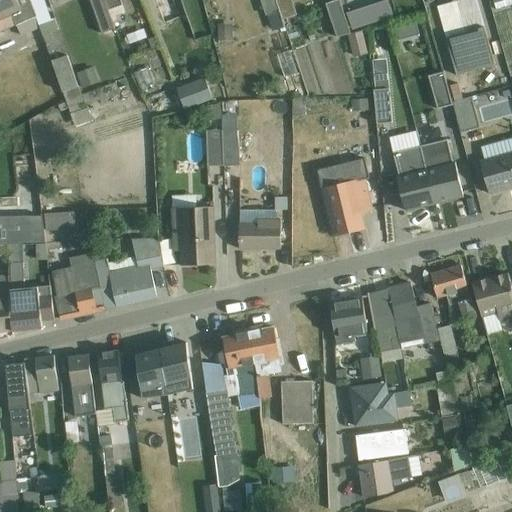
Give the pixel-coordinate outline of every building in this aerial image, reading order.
[(21,37),(39,29),(28,0),(0,0),(0,33),(16,26),(21,37)] [(51,20),(44,0),(28,0),(39,29),(66,100),(80,95),(55,18),(51,20)] [(112,23),(105,0),(89,0),(101,33),(114,29),(112,23)] [(119,0),(105,0),(112,23),(120,21),(123,17),(123,14),(124,14),(119,0)] [(283,24),(282,20),(275,0),(260,0),(266,16),(267,16),(271,28),(283,24)] [(291,0),(275,0),(282,20),(296,15),(291,0)] [(476,0),(463,0),(438,7),(457,75),(494,65),(476,0)] [(350,33),(339,1),(326,5),(337,38),(350,33)] [(344,6),(353,31),(393,19),(387,1),(362,9),(360,1),(344,6)] [(419,34),(416,21),(393,28),(397,41),(419,34)] [(232,25),(218,25),(218,41),(232,41),(232,25)] [(143,28),(124,33),(127,45),(146,41),(143,28)] [(361,33),(348,36),(354,57),(367,54),(361,33)] [(285,77),(297,73),(290,51),(278,55),(285,77)] [(386,60),(371,61),(377,124),(392,123),(386,60)] [(93,68),(76,74),(82,89),(98,83),(93,68)] [(144,95),(155,91),(145,69),(135,74),(144,95)] [(443,73),(429,77),(438,109),(452,105),(443,73)] [(185,111),(214,100),(213,99),(222,96),(217,83),(208,87),(205,78),(176,90),(185,111)] [(84,94),(80,95),(66,100),(58,105),(60,111),(68,108),(74,126),(91,121),(86,106),(100,100),(101,102),(119,95),(115,84),(84,94)] [(35,104),(31,93),(16,98),(20,109),(35,104)] [(479,128),(471,98),(453,103),(461,133),(479,128)] [(301,99),(292,99),(293,101),(292,113),(292,120),(305,118),(301,99)] [(372,110),(371,99),(351,100),(352,112),(372,110)] [(284,113),(292,113),(293,101),(285,101),(284,113)] [(208,167),(224,166),(222,105),(222,104),(203,108),(205,123),(208,122),(209,131),(206,131),(208,167)] [(236,105),(222,105),(224,166),(239,165),(238,130),(237,130),(237,118),(236,105)] [(434,205),(419,148),(415,131),(390,137),(399,176),(397,176),(405,212),(434,205)] [(453,163),(447,141),(419,148),(434,205),(464,198),(455,163),(453,163)] [(511,152),(507,154),(505,144),(482,150),(484,160),(480,162),(489,195),(511,188),(511,152)] [(365,166),(320,177),(334,237),(365,229),(361,213),(372,210),(364,180),(368,178),(365,166)] [(290,188),(278,188),(278,204),(290,204),(290,188)] [(213,208),(197,208),(196,196),(172,197),(174,251),(180,251),(181,266),(215,265),(213,208)] [(45,231),(75,226),(72,209),(41,214),(45,231)] [(239,249),(280,250),(280,220),(276,220),(276,211),(239,211),(239,249)] [(0,244),(8,244),(22,243),(24,244),(24,239),(35,239),(34,218),(0,219),(0,244)] [(123,221),(124,237),(149,235),(148,220),(123,221)] [(108,264),(117,307),(157,299),(150,270),(163,267),(157,239),(132,240),(136,257),(108,264)] [(12,332),(42,329),(41,321),(53,320),(50,285),(24,288),(22,243),(8,244),(8,257),(8,276),(12,332)] [(0,256),(8,257),(8,244),(0,244),(0,256)] [(46,244),(36,244),(36,261),(50,261),(46,248),(46,244)] [(62,244),(46,248),(50,261),(65,258),(62,244)] [(60,320),(104,310),(94,262),(91,253),(70,258),(72,267),(51,272),(56,297),(54,297),(60,320)] [(461,266),(430,275),(437,299),(447,296),(455,326),(476,318),(461,266)] [(511,288),(508,274),(473,283),(487,336),(503,331),(500,321),(511,317),(511,288)] [(0,333),(12,332),(8,276),(0,276),(0,333)] [(437,329),(430,303),(417,307),(410,283),(388,289),(400,349),(441,342),(437,329)] [(380,353),(400,349),(388,289),(368,294),(369,298),(380,353)] [(361,299),(369,298),(368,294),(368,296),(331,303),(332,311),(332,316),(336,345),(355,342),(354,337),(367,335),(361,299)] [(441,342),(445,358),(448,367),(459,364),(457,354),(458,354),(451,326),(437,329),(441,342)] [(262,330),(262,327),(248,329),(256,377),(258,399),(272,397),(269,375),(282,373),(280,366),(284,365),(279,339),(276,340),(274,328),(262,330)] [(256,377),(248,329),(234,332),(235,336),(223,338),(226,351),(219,352),(222,364),(225,364),(227,375),(223,375),(225,391),(227,390),(228,398),(238,396),(241,409),(259,405),(258,400),(258,399),(256,377)] [(186,343),(161,350),(168,396),(193,390),(186,343)] [(168,396),(161,350),(136,356),(142,399),(168,396)] [(98,427),(100,427),(115,425),(115,422),(126,421),(118,351),(98,353),(105,411),(96,412),(98,424),(98,427)] [(98,424),(96,412),(88,355),(68,358),(78,427),(98,424)] [(39,394),(59,392),(54,356),(24,360),(24,363),(29,404),(35,403),(34,394),(39,393),(39,394)] [(402,356),(394,357),(396,370),(395,370),(396,372),(395,373),(394,370),(391,371),(393,385),(386,387),(387,394),(409,391),(402,356)] [(363,381),(381,377),(378,357),(360,360),(363,381)] [(433,361),(440,386),(452,384),(448,367),(445,358),(433,361)] [(10,436),(32,436),(29,404),(24,363),(10,365),(5,366),(10,436)] [(219,487),(228,486),(239,480),(228,398),(227,390),(225,391),(223,375),(222,366),(202,364),(216,456),(215,457),(219,487)] [(312,381),(281,383),(283,425),(314,424),(312,381)] [(386,387),(386,383),(350,388),(356,427),(398,421),(398,415),(412,413),(409,391),(387,394),(386,387)] [(441,411),(437,411),(438,416),(441,415),(442,418),(459,415),(452,384),(440,386),(436,387),(441,411)] [(259,405),(261,422),(276,422),(275,399),(258,400),(259,405)] [(459,434),(457,418),(442,420),(444,436),(459,434)] [(75,420),(65,421),(67,444),(78,442),(75,420)] [(181,459),(197,459),(196,421),(180,421),(181,459)] [(405,431),(356,437),(359,461),(408,454),(405,431)] [(502,452),(498,438),(473,446),(477,459),(502,452)] [(112,446),(103,447),(110,509),(122,507),(117,475),(114,476),(112,446)] [(471,466),(468,447),(450,451),(454,472),(471,466)] [(418,457),(359,466),(364,498),(394,492),(392,482),(422,476),(418,457)] [(1,482),(2,495),(16,493),(15,479),(13,462),(0,462),(1,482)] [(22,479),(15,479),(16,493),(22,492),(39,492),(37,477),(34,478),(33,463),(20,463),(22,479)] [(273,467),(272,485),(291,486),(292,468),(273,467)] [(473,484),(468,471),(441,482),(447,497),(463,491),(462,489),(473,484)] [(66,473),(40,476),(42,491),(68,488),(66,473)] [(204,486),(207,511),(220,511),(216,484),(204,486)] [(240,491),(222,493),(224,511),(243,510),(240,491)] [(39,511),(39,492),(22,492),(22,511),(39,511)] [(0,511),(17,511),(16,493),(2,495),(0,495),(0,511)]
